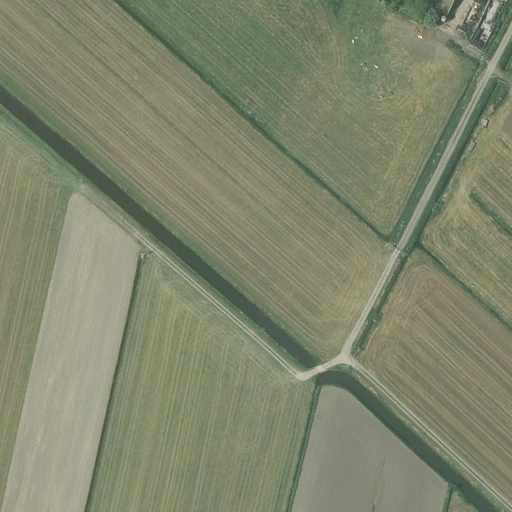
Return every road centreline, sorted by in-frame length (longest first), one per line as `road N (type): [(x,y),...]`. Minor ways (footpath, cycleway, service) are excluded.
road 1 (track): [(344,359),(511,30)]
road 2 (track): [(137,229),(302,375),(311,373)]
road 3 (track): [(511,511),(344,359)]
